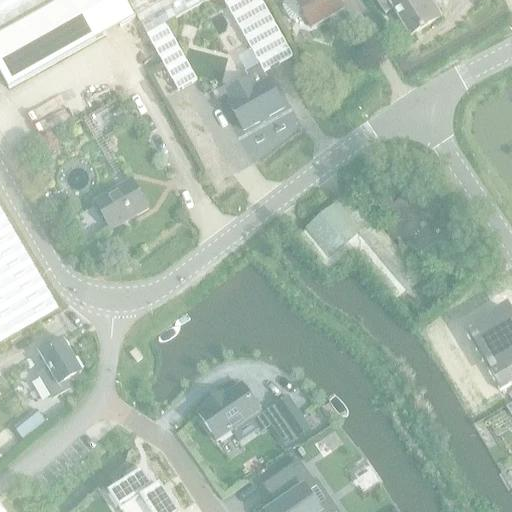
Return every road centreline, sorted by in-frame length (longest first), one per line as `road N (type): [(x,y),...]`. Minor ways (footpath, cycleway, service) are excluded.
road 1 (unclassified): [(413,107),(157,294),(109,303)]
road 2 (unclassified): [(511,271),(413,107)]
road 3 (unclassified): [(109,303),(63,281),(0,170)]
road 4 (residential): [(97,393),(170,447),(216,511)]
road 5 (unclassified): [(0,484),(97,393)]
